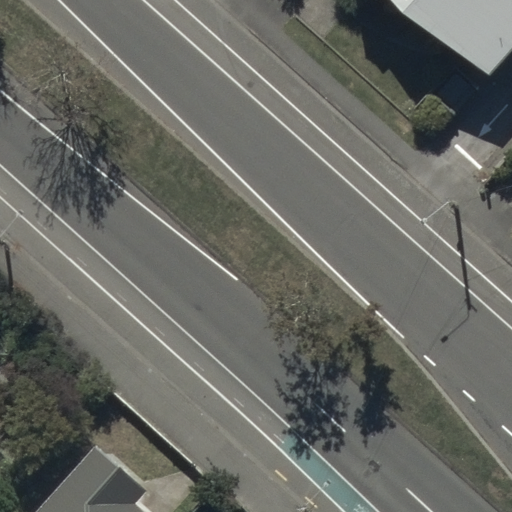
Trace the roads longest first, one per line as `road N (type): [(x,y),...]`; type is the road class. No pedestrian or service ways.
road 1 (secondary): [(433,511),(0,125)]
road 2 (secondary): [(106,0),(511,352)]
